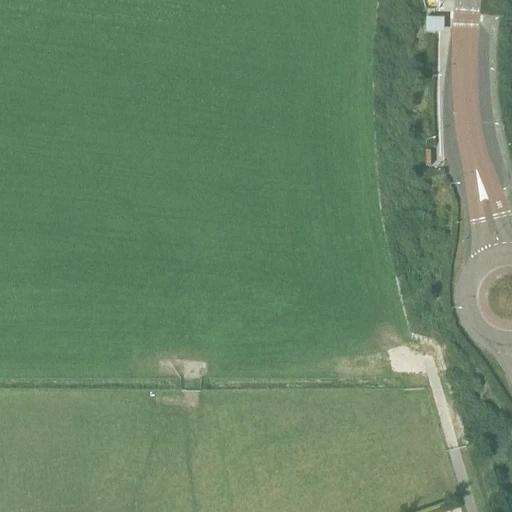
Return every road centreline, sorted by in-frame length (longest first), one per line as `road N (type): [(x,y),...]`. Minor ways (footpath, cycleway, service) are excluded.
road 1 (tertiary): [(499,254),(468,137),(468,0)]
road 2 (track): [(455,450),(427,357),(344,367)]
road 3 (tertiary): [(499,254),(473,271),(463,300),(475,329),(511,344)]
